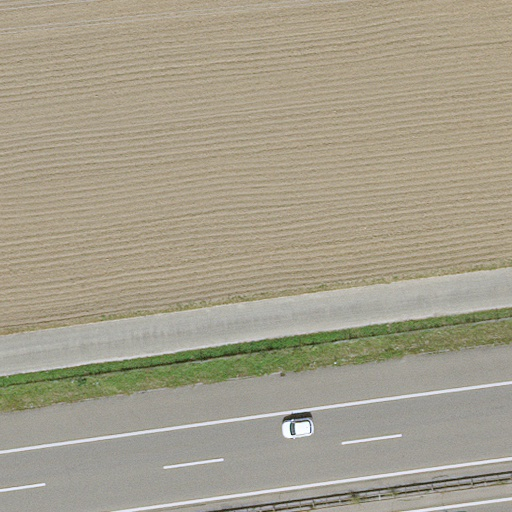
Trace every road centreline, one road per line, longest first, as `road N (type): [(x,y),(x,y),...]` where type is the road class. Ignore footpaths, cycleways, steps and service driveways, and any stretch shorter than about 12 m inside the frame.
road 1 (motorway): [(511,421),(0,489)]
road 2 (unclassified): [(0,350),(511,283)]
